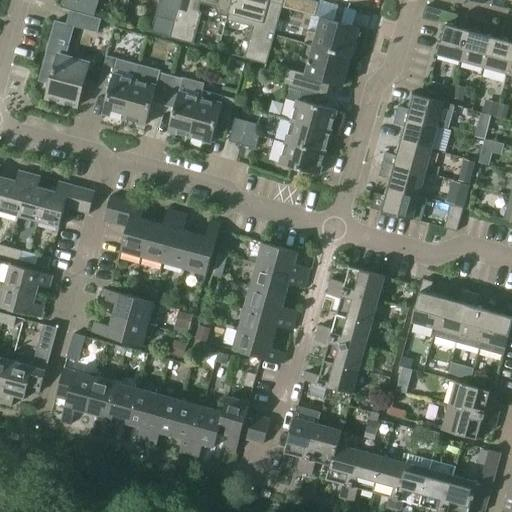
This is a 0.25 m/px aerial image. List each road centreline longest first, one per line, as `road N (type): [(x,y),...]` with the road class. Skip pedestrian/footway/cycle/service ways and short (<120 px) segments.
road 1 (residential): [(261,483),(335,229)]
road 2 (residential): [(335,229),(378,80),(411,0)]
road 3 (residential): [(335,229),(115,155)]
road 4 (residential): [(64,332),(115,155)]
road 5 (residential): [(511,264),(451,247),(420,253),(335,229)]
